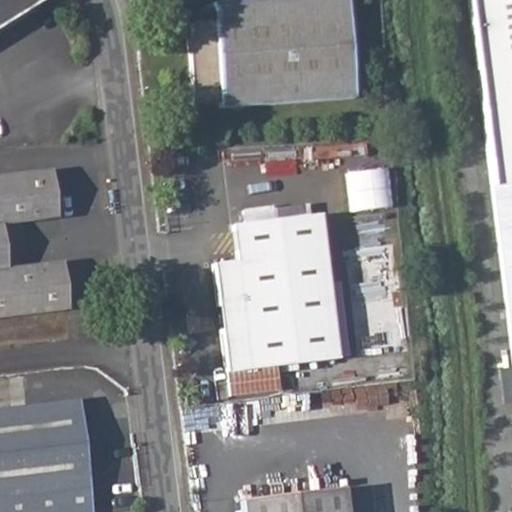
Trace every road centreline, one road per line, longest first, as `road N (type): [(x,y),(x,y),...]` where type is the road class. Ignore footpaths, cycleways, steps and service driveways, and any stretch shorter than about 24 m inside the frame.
road 1 (residential): [(163,511),(98,0)]
road 2 (unknown): [(145,355),(0,369)]
